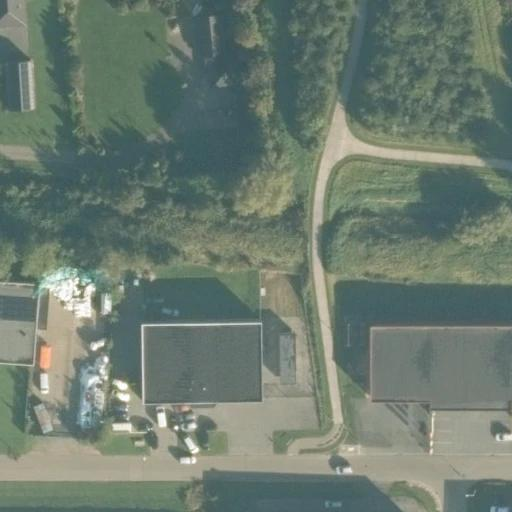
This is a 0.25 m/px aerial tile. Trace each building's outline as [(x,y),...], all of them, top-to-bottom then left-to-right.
[(0,0),(0,18),(21,17),(19,0),(0,0)] [(220,13),(195,16),(199,57),(205,56),(205,64),(209,64),(230,62),(229,54),(224,54),(223,42),(220,13)] [(5,61),(8,109),(32,108),(29,60),(5,61)] [(230,62),(209,64),(212,87),(232,85),(230,62)] [(0,360),(32,362),(38,281),(0,278),(0,360)] [(140,321),(141,401),(260,399),(260,319),(140,321)] [(511,323),(372,323),(372,399),(431,399),(431,407),(511,407),(511,323)]
